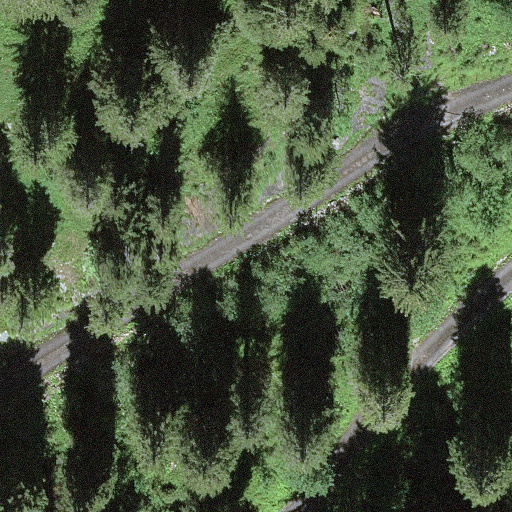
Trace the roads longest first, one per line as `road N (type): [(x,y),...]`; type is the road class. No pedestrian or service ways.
road 1 (track): [(0,391),(421,122),(511,86)]
road 2 (track): [(511,272),(396,385),(340,459),(286,511)]
